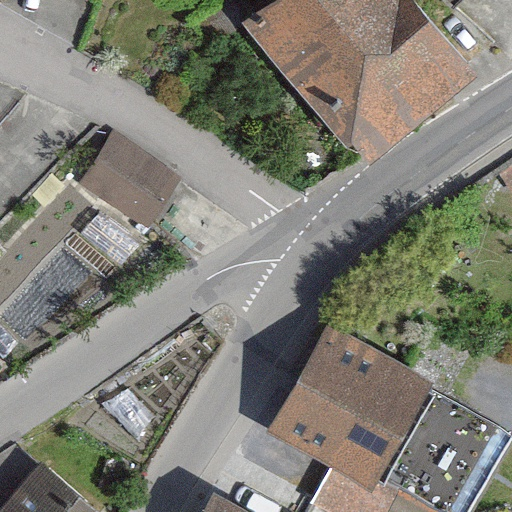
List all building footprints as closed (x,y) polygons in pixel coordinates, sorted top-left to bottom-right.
[(473,58),(425,0),(256,0),(248,7),(363,148),(473,58)] [(179,183),(99,127),(60,183),(139,239),(179,183)] [(511,160),(499,169),(511,187),(511,160)] [(511,412),(320,318),(266,428),(438,511),(469,511),(511,426),(511,412)] [(36,445),(0,491),(0,511),(113,511),(117,508),(36,445)] [(258,511),(215,489),(202,511),(258,511)]
